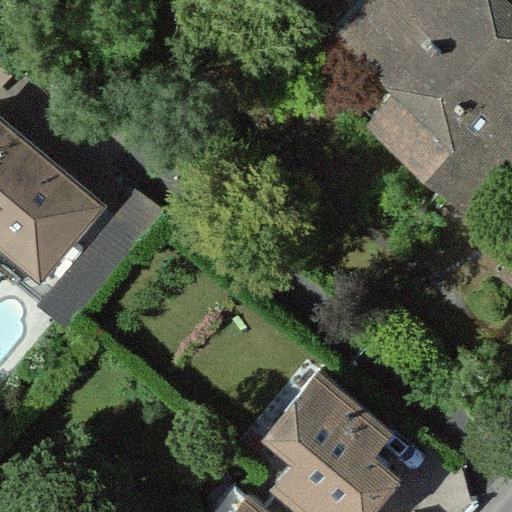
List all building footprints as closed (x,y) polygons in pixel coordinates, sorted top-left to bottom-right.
[(482,220),(511,187),(511,3),(508,0),(374,0),(344,33),(404,88),(374,121),(482,220)] [(113,197),(0,102),(0,91),(34,51),(0,23),(0,238),(46,277),(113,197)] [(76,260),(98,278),(142,225),(120,207),(76,260)] [(511,261),(503,272),(511,280),(511,261)] [(395,426),(327,368),(273,429),(305,457),(285,480),(321,511),(367,511),(404,470),(377,447),(395,426)] [(275,511),(256,495),(241,511),(275,511)]
